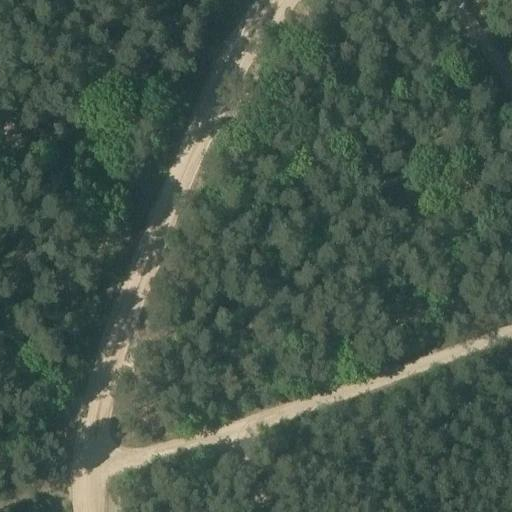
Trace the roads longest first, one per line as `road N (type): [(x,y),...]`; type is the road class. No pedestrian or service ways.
road 1 (track): [(511,324),(142,453)]
road 2 (track): [(0,102),(103,282)]
